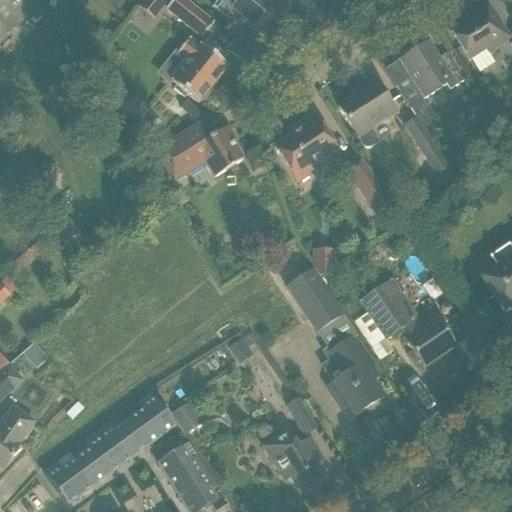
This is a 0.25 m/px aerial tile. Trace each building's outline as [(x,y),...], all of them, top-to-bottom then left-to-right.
[(0,0),(0,40),(32,12),(21,0),(0,0)] [(78,0),(88,20),(110,9),(105,0),(78,0)] [(143,0),(137,8),(153,21),(169,0),(143,0)] [(173,0),(165,10),(186,26),(201,38),(212,24),(182,0),(173,0)] [(218,0),(212,8),(232,23),(238,16),(257,31),(276,8),(272,4),(275,0),(218,0)] [(493,50),(509,39),(487,4),(471,14),(473,17),(450,32),(461,49),(468,61),(470,60),(479,73),(494,64),(487,53),(493,50)] [(184,99),(187,96),(197,105),(227,68),(213,57),(218,51),(206,41),(201,47),(200,46),(199,48),(188,40),(177,54),(187,62),(170,83),(175,87),(173,90),(184,99)] [(409,110),(416,120),(421,128),(434,119),(423,101),(446,86),(449,91),(463,82),(445,55),(439,59),(428,42),(386,69),(387,71),(385,72),(409,110)] [(338,110),(349,127),(357,139),(362,148),(364,149),(366,149),(368,149),(371,148),(373,146),(375,143),(375,142),(376,138),(370,130),(395,114),(383,95),(372,78),(359,87),(363,94),(338,110)] [(273,149),(293,179),(337,151),(325,132),(314,115),(297,126),(300,131),(273,149)] [(448,169),(421,128),(416,120),(404,127),(436,177),(448,169)] [(150,154),(162,173),(169,186),(204,164),(213,179),(226,171),(243,161),(232,144),(235,142),(227,128),(206,142),(197,126),(150,154)] [(344,167),(370,208),(385,198),(359,158),(344,167)] [(259,159),(250,162),(253,171),(262,168),(259,159)] [(1,168),(0,168),(0,180),(2,183),(9,177),(1,168)] [(46,235),(26,252),(33,261),(53,244),(46,235)] [(235,244),(233,253),(240,258),(249,255),(250,246),(243,240),(235,244)] [(484,280),(506,313),(511,309),(511,247),(510,245),(491,259),(499,270),(484,280)] [(286,289),(315,333),(341,316),(312,272),(286,289)] [(326,274),(319,278),(325,287),(331,282),(326,274)] [(455,347),(430,310),(417,319),(391,281),(359,303),(374,325),(386,342),(398,333),(423,369),(455,347)] [(0,304),(9,296),(0,285),(0,304)] [(440,306),(439,311),(442,315),(447,315),(451,312),(452,307),(449,304),(444,303),(440,306)] [(371,381),(377,377),(352,340),(330,355),(344,377),(326,389),(341,412),(347,408),(354,418),(367,409),(369,413),(381,405),(379,402),(383,399),(371,381)] [(0,373),(0,395),(19,379),(9,366),(0,373)] [(175,428),(150,394),(137,404),(142,410),(127,421),(147,448),(175,428)] [(286,409),(304,438),(316,430),(298,402),(286,409)] [(187,407),(171,418),(184,437),(200,427),(187,407)] [(18,448),(19,446),(18,446),(34,424),(12,409),(0,426),(0,468),(2,470),(10,459),(11,460),(13,458),(21,450),(18,448)] [(147,448),(127,421),(113,431),(109,425),(97,434),(121,467),(147,448)] [(313,460),(318,457),(307,440),(297,446),(286,431),(262,447),(285,483),(290,480),(300,495),(307,491),(310,492),(318,487),(318,483),(325,479),(313,460)] [(121,467),(97,434),(83,444),(88,450),(75,459),(95,486),(121,467)] [(204,472),(195,459),(190,463),(181,449),(156,465),(173,492),(204,472)] [(95,486),(75,459),(60,471),(55,464),(42,474),(66,507),(95,486)] [(207,489),(213,486),(204,472),(173,492),(186,511),(201,511),(216,503),(207,489)]
